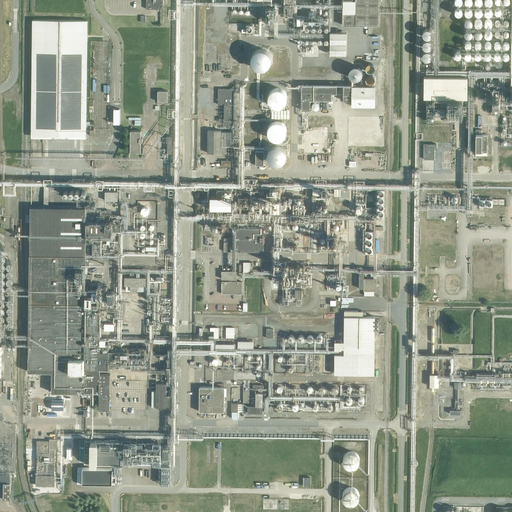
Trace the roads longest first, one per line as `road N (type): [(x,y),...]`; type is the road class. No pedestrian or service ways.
road 1 (unclassified): [(401,511),(406,0)]
road 2 (unknown): [(73,420),(75,487),(183,488)]
road 3 (unknown): [(104,165),(115,143),(116,55),(94,0)]
road 4 (unknown): [(183,488),(185,318)]
road 5 (unknown): [(267,255),(269,304),(279,309),(316,305),(316,255)]
road 6 (unknown): [(183,488),(328,491)]
road 7 (unknown): [(339,111),(340,83),(360,42),(335,0)]
